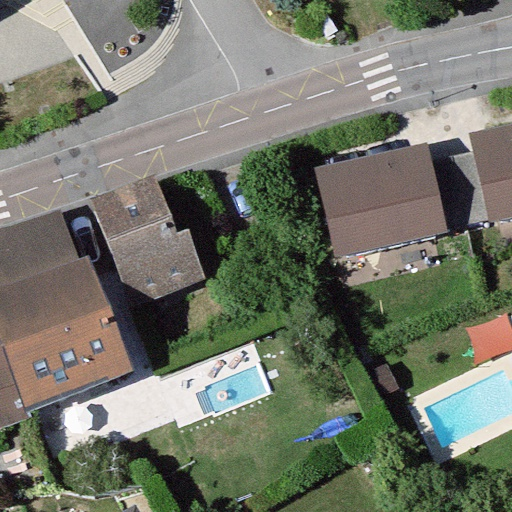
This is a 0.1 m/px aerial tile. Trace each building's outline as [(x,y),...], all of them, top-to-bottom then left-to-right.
[(426,167),(425,163),(336,183),(351,250),(511,214),(511,143),(491,148),(492,153),(493,159),(428,174),(426,167)] [(428,174),(493,159),(492,153),(426,167),(428,174)] [(97,209),(135,307),(204,281),(189,244),(178,248),(157,191),(97,209)] [(60,222),(0,241),(0,335),(7,354),(33,419),(40,416),(38,411),(129,373),(87,268),(78,271),(60,222)] [(0,431),(33,419),(7,354),(0,335),(0,431)]
